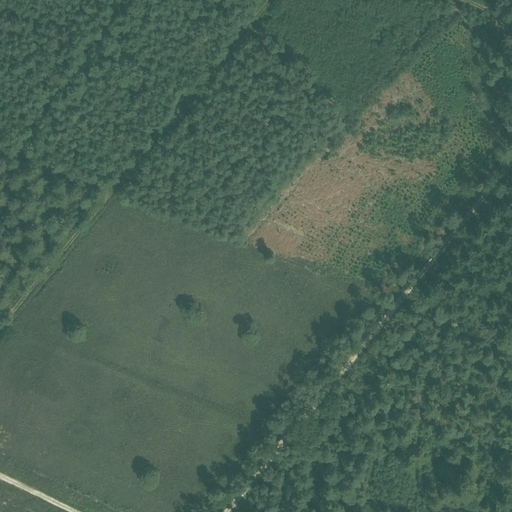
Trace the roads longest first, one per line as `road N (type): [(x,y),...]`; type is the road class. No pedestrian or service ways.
road 1 (track): [(511,151),(215,511)]
road 2 (track): [(0,316),(266,0)]
road 3 (track): [(487,0),(483,65),(492,102),(511,125)]
